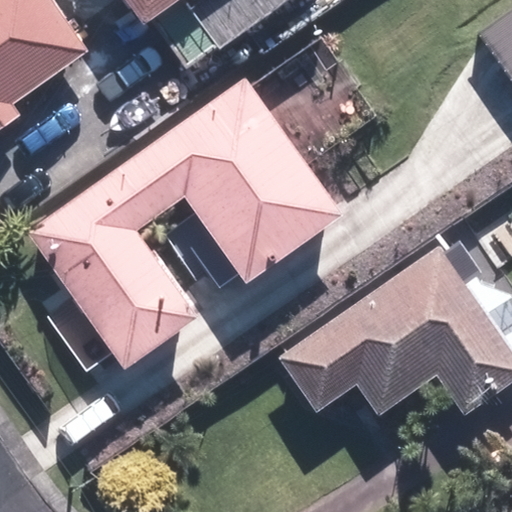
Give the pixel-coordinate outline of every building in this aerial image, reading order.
[(61,0),(0,0),(0,113),(95,46),(61,0)] [(141,0),(154,18),(179,0),(141,0)] [(511,8),(484,29),(511,67),(511,8)] [(351,208),(251,73),(36,230),(134,363),(207,310),(145,225),(192,191),(255,277),(351,208)] [(511,381),(511,336),(445,241),(286,353),(325,406),(364,378),(386,411),(443,371),(471,410),(511,381)]
